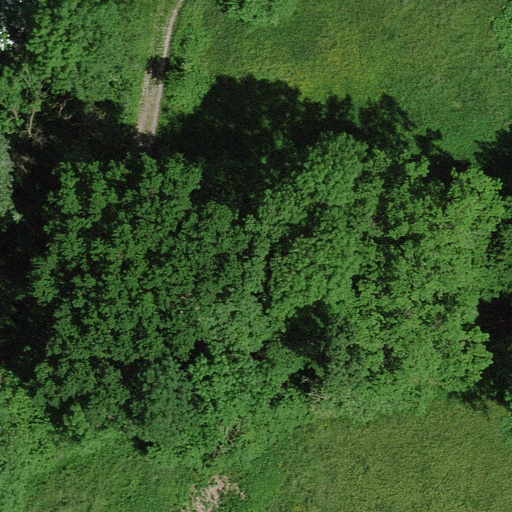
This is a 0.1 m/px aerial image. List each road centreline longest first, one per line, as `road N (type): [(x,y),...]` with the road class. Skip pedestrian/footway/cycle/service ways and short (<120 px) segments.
road 1 (track): [(0,373),(206,314),(511,317)]
road 2 (track): [(165,0),(148,113),(113,170),(33,260),(0,319)]
